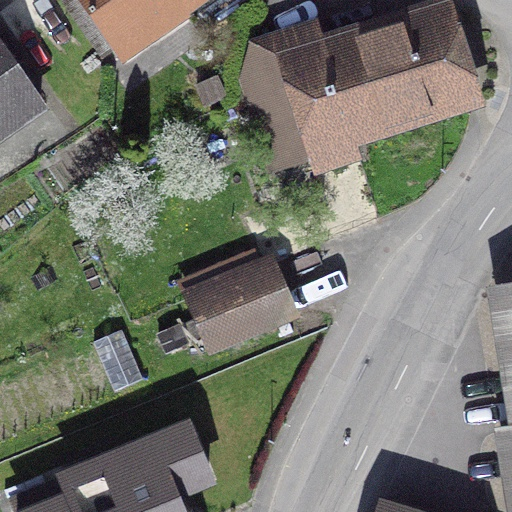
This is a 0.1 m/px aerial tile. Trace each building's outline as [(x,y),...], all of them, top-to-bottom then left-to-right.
[(119,60),(113,51),(185,0),(73,0),(116,62),(119,60)] [(349,137),(468,100),(441,15),(281,65),(273,38),(249,46),(239,79),(268,173),(306,160),(310,172),(355,157),(349,137)] [(0,128),(37,103),(0,50),(0,128)] [(204,352),(288,317),(266,265),(182,301),(204,352)] [(511,293),(495,297),(511,401),(511,293)] [(174,511),(148,446),(60,482),(68,501),(41,511),(174,511)]
